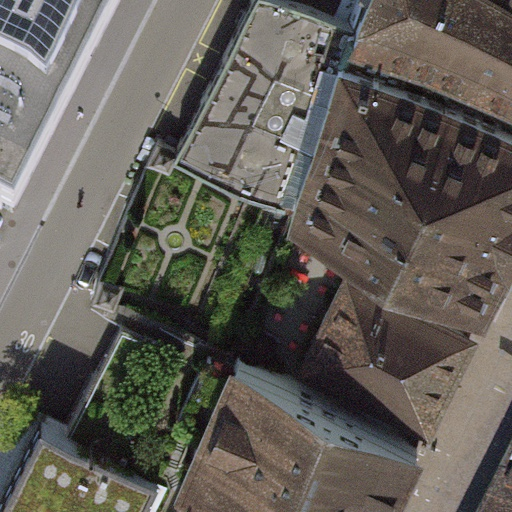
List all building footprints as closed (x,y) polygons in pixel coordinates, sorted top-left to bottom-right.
[(0,0),(0,205),(19,215),(127,0),(0,0)] [(252,0),(178,149),(294,218),(350,23),(336,17),(343,0),(252,0)] [(511,0),(366,0),(356,28),(417,54),(511,97),(511,0)] [(294,218),(483,310),(511,248),(511,128),(405,79),(417,54),(356,28),(350,23),(294,218)] [(429,419),(470,331),(350,271),(308,359),(429,419)] [(386,511),(420,441),(242,350),(183,471),(205,482),(189,511),(386,511)] [(150,511),(168,477),(43,412),(0,493),(0,511),(150,511)] [(511,511),(511,469),(491,511),(511,511)]
